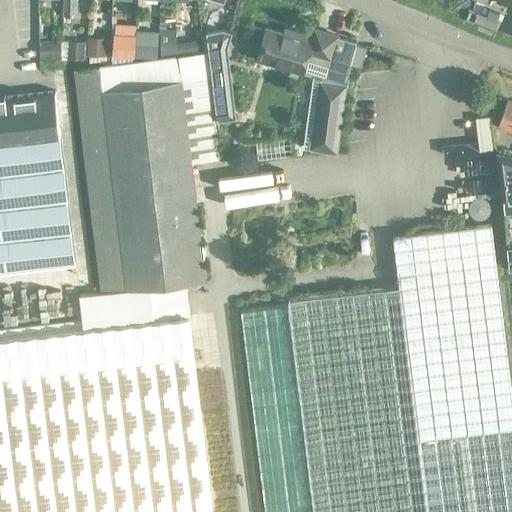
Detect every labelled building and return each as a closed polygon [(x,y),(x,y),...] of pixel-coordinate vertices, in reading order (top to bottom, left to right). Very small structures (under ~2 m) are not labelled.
[(77,0),(63,0),(64,15),(77,15),(77,0)] [(499,13),(489,9),(486,17),(496,21),(499,13)] [(338,150),(350,64),(350,63),(361,66),(366,47),(356,44),(356,41),(357,41),(337,35),(314,28),(312,40),(283,31),(283,32),(266,27),(257,57),(302,71),(313,74),(303,145),(338,150)] [(222,28),(205,30),(208,51),(208,59),(225,57),(224,46),(228,29),(222,28)] [(159,30),(160,55),(176,55),(175,30),(159,30)] [(136,52),(157,53),(158,32),(137,31),(136,52)] [(88,53),(89,54),(89,61),(109,61),(110,37),(88,36),(88,53)] [(116,37),(116,55),(133,56),(134,38),(116,37)] [(62,57),(61,39),(39,40),(40,58),(62,57)] [(66,57),(85,58),(86,40),(67,39),(66,57)] [(83,328),(0,337),(0,511),(213,511),(189,316),(185,280),(206,278),(191,160),(220,156),(208,59),(208,51),(75,67),(101,291),(79,294),(83,328)] [(55,91),(56,91),(56,90),(5,96),(5,95),(4,95),(0,95),(0,267),(76,259),(60,130),(59,130),(55,91)] [(511,98),(508,97),(498,125),(511,130),(511,98)] [(491,131),(489,112),(477,114),(480,132),(491,131)] [(511,152),(502,152),(500,208),(511,208),(511,152)] [(511,511),(511,398),(491,224),(392,236),(399,284),(288,298),(314,511),(511,511)]
